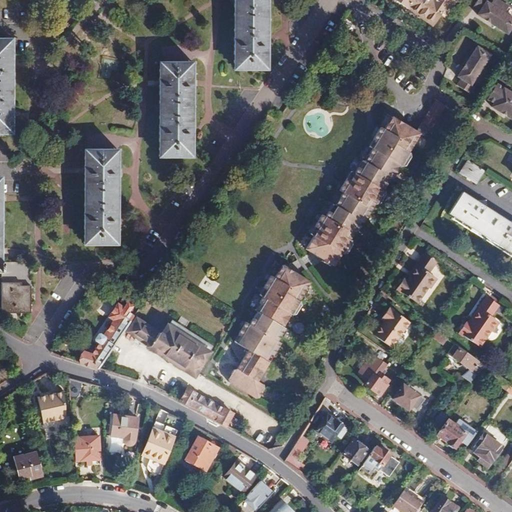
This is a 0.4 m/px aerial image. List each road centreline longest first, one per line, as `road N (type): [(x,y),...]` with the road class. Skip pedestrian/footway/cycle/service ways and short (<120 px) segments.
road 1 (residential): [(44,360),(95,274),(142,275),(347,0)]
road 2 (residential): [(359,4),(443,52),(418,104),(407,103),(370,51),(361,12)]
road 3 (unclassified): [(279,465),(154,393),(44,360)]
road 4 (residential): [(511,511),(330,380)]
road 5 (residential): [(330,380),(334,356),(413,229)]
road 6 (residential): [(413,229),(478,123),(511,140)]
road 7 (residential): [(22,511),(86,496),(153,511)]
road 8 (residential): [(511,298),(413,229)]
